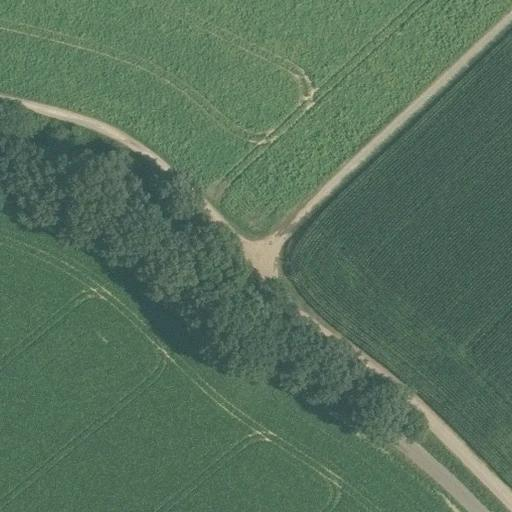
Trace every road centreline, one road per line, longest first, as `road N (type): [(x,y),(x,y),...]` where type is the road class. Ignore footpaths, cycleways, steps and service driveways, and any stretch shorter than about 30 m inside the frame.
road 1 (residential): [(476,511),(301,366),(148,214),(49,160),(0,145)]
road 2 (track): [(511,19),(256,263)]
road 3 (track): [(256,263),(312,325),(438,423),(511,499)]
road 4 (track): [(0,98),(125,134),(256,263)]
